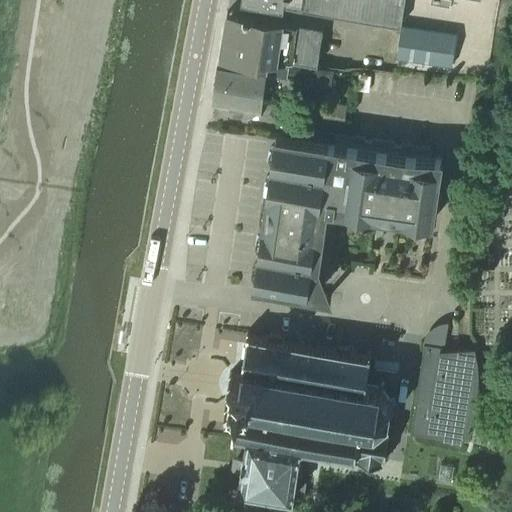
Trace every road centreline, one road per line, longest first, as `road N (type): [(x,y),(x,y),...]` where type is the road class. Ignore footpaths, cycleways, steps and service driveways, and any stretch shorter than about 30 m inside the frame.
road 1 (residential): [(151,288),(361,315),(367,287),(420,295)]
road 2 (tertiary): [(205,0),(151,288)]
road 3 (tertiary): [(151,288),(109,511)]
